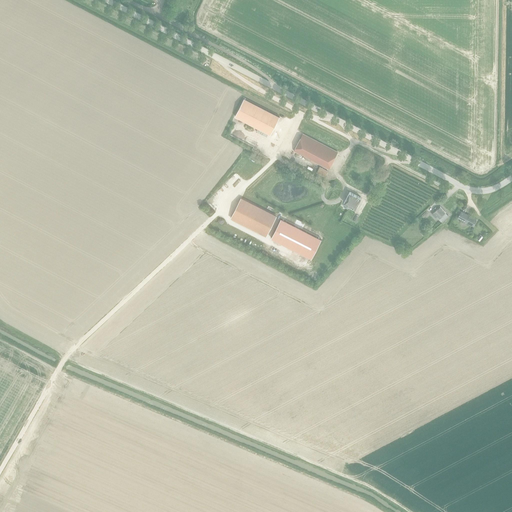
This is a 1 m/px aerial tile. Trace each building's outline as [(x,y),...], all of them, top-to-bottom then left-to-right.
[(270,134),(280,117),(244,98),(235,116),(270,134)] [(329,169),(338,152),(306,136),(302,134),(294,150),(329,169)] [(319,167),(317,172),(325,177),(328,171),(319,167)] [(231,177),(208,199),(215,207),(241,183),(236,177),(238,175),(236,172),(231,177)] [(353,199),(355,195),(350,192),(344,202),(345,203),(343,206),(347,208),(349,205),(348,205),(350,200),(354,202),(355,200),(353,199)] [(348,205),(349,205),(356,208),(361,198),(355,195),(353,199),(355,200),(354,202),(350,200),(348,205)] [(266,235),(276,216),(241,198),(232,218),(266,235)] [(440,206),(432,214),(435,218),(437,216),(439,218),(439,219),(441,222),(448,215),(446,213),(446,212),(440,206)] [(476,219),(461,211),(458,209),(457,213),(459,214),(457,218),(473,226),(476,219)] [(281,218),(271,238),(294,249),(311,258),(321,239),(304,230),(281,218)]
